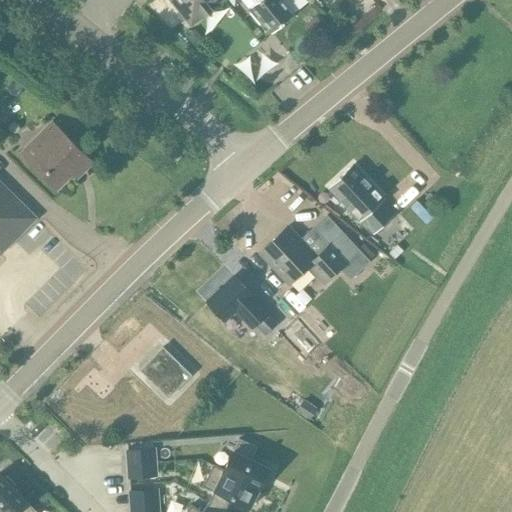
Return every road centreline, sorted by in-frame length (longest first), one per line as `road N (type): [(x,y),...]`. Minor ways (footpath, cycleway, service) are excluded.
road 1 (unclassified): [(331,511),(511,189)]
road 2 (tertiary): [(0,405),(241,170)]
road 3 (tertiary): [(241,170),(450,0)]
road 4 (unclassified): [(241,170),(203,127),(44,0)]
road 5 (residential): [(0,420),(94,511)]
